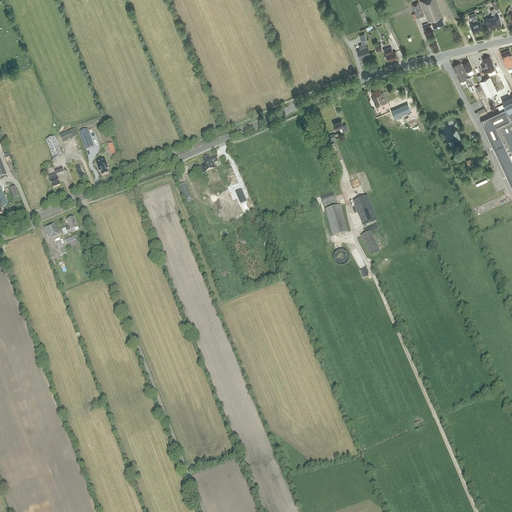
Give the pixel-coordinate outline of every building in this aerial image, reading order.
[(447,21),(451,19),(442,0),(424,0),(420,2),(429,23),(431,22),(434,29),(444,25),(442,19),(443,19),(442,17),(445,16),(447,21)] [(499,9),(494,1),(491,3),(496,11),(497,14),(500,12),(499,9)] [(424,16),(418,2),(411,5),(415,13),(412,14),(414,20),(424,16)] [(492,17),(484,19),(485,22),(488,22),(489,27),(496,25),(497,27),(500,26),(499,20),(499,19),(499,18),(498,18),(498,15),(495,16),(493,9),(490,10),(492,17)] [(473,33),(483,29),(480,21),(478,21),(476,17),(475,13),(469,15),(471,19),(472,19),(474,23),(470,24),(473,33)] [(359,59),(370,55),(367,48),(365,44),(367,43),(366,38),(360,40),(362,45),(358,46),(360,50),(357,51),(359,59)] [(380,43),(374,45),(376,52),(383,50),(380,43)] [(386,60),(387,60),(388,62),(397,58),(395,52),(393,53),(391,48),(384,50),(386,57),(385,57),(385,58),(385,60),(386,60)] [(507,69),(511,66),(511,56),(511,57),(509,50),(501,53),(503,59),(503,60),(503,61),(504,61),(507,69)] [(482,60),(484,65),(481,66),(484,74),(487,72),(487,73),(495,70),(490,57),(482,60)] [(467,74),(468,73),(472,71),(472,69),(469,62),(463,65),(466,72),(467,74)] [(460,81),(464,79),(468,86),(474,84),(471,78),(467,79),(467,78),(460,64),(453,67),(455,72),(456,72),(457,74),(460,81)] [(501,79),(506,76),(503,70),(498,73),(501,79)] [(483,80),(480,82),(487,97),(497,92),(490,77),(483,80)] [(485,97),(480,86),(475,88),(481,99),(485,97)] [(376,108),(387,103),(383,93),(381,94),(379,88),(371,92),(371,93),(366,96),(369,101),(372,100),(376,108)] [(511,96),(501,101),(507,114),(511,111),(511,96)] [(408,104),(391,112),(394,119),(411,111),(408,104)] [(511,112),(507,115),(505,110),(480,121),(511,188),(511,112)] [(343,133),(348,131),(346,125),(343,126),(341,121),(333,124),(335,130),(341,128),(343,133)] [(64,141),(79,137),(76,129),(61,134),(64,141)] [(80,132),(86,150),(94,147),(87,130),(80,132)] [(55,137),(46,140),(53,159),(62,155),(55,137)] [(109,144),(113,155),(118,153),(114,142),(109,144)] [(203,172),(204,174),(203,175),(205,179),(206,179),(207,182),(207,183),(209,187),(211,190),(211,189),(221,185),(223,189),(226,188),(224,184),(223,184),(222,181),(223,181),(221,177),(220,177),(219,173),(218,168),(217,169),(215,165),(214,163),(219,161),(216,156),(210,159),(210,157),(203,160),(205,165),(201,167),(203,172)] [(99,172),(101,171),(102,175),(108,173),(107,169),(108,168),(105,159),(96,162),(99,172)] [(60,185),(57,176),(64,173),(62,168),(54,170),(56,174),(48,176),(53,188),(60,185)] [(14,199),(19,197),(15,186),(11,187),(9,183),(0,186),(0,213),(1,213),(0,208),(0,204),(1,204),(3,207),(13,202),(9,193),(11,192),(14,199)] [(186,185),(180,187),(187,203),(193,200),(186,185)] [(334,193),(320,197),(323,206),(337,201),(334,193)] [(353,202),(362,225),(377,220),(367,196),(353,202)] [(348,232),(341,205),(325,209),(332,236),(348,232)] [(71,231),(78,228),(74,217),(67,220),(69,226),(65,228),(66,231),(71,230),(71,231)] [(49,239),(60,234),(56,226),(55,226),(54,224),(44,228),(49,239)] [(370,232),(361,237),(370,255),(379,250),(370,232)] [(78,244),(74,236),(65,240),(68,248),(78,244)] [(338,249),(335,258),(346,262),(349,252),(338,249)]
